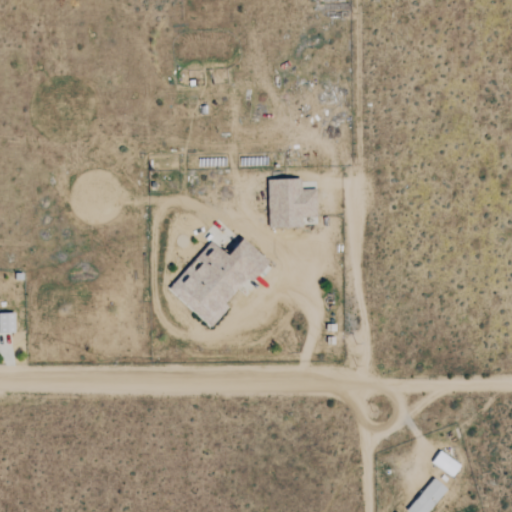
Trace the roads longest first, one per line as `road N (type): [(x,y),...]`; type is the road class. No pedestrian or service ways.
road 1 (track): [(0,391),(511,386)]
road 2 (track): [(351,388),(365,334),(355,264),(358,192),(357,185),(332,183),(329,197)]
road 3 (track): [(351,388),(365,431),(369,511)]
